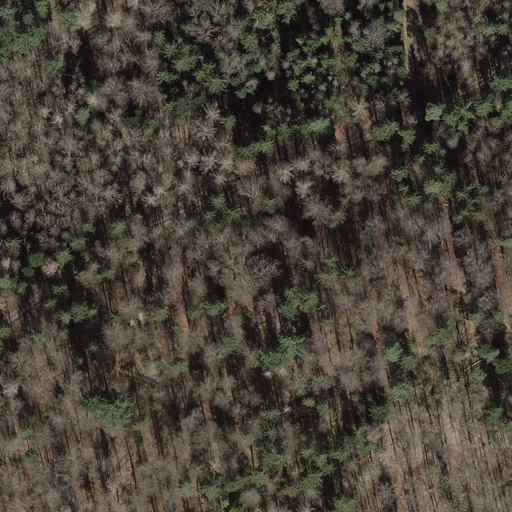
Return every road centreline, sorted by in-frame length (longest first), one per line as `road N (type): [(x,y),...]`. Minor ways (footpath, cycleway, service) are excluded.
road 1 (track): [(0,327),(89,260),(161,222),(414,114)]
road 2 (track): [(136,0),(0,71)]
